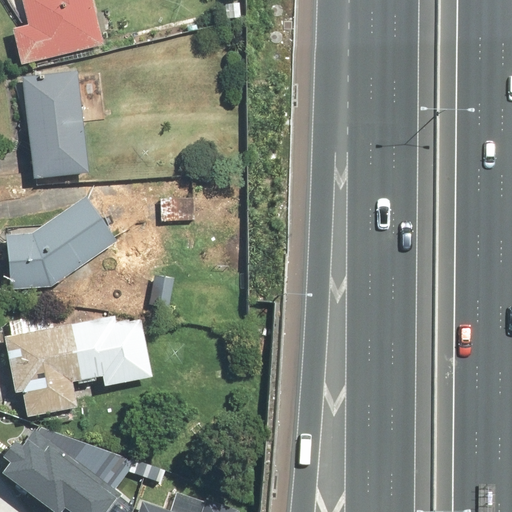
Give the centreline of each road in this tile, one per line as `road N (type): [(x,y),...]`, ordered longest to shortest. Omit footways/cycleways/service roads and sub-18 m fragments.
road 1 (motorway): [(294,511),(328,114),(352,0)]
road 2 (motorway): [(375,511),(381,0)]
road 3 (motorway): [(486,0),(483,511)]
